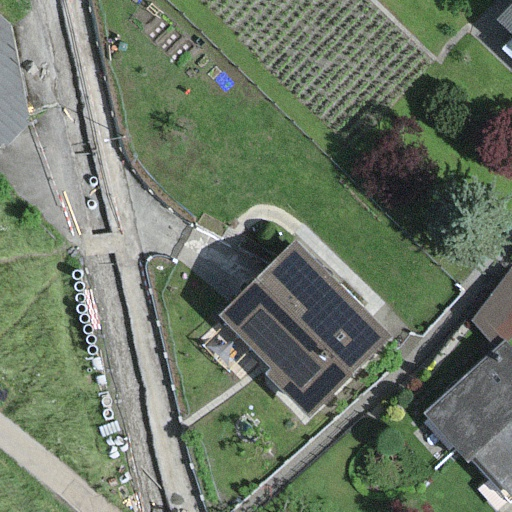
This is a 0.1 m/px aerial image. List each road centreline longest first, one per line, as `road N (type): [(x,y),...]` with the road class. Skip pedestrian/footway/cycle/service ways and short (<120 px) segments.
road 1 (unclassified): [(55,0),(140,418),(169,511)]
road 2 (unclassified): [(106,511),(0,426)]
